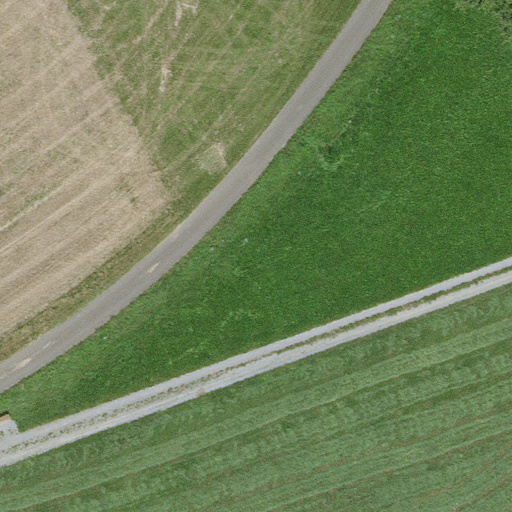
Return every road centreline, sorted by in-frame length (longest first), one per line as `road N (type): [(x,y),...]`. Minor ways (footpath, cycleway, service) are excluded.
road 1 (track): [(388,0),(247,193),(93,324),(0,375)]
road 2 (track): [(511,272),(0,463)]
